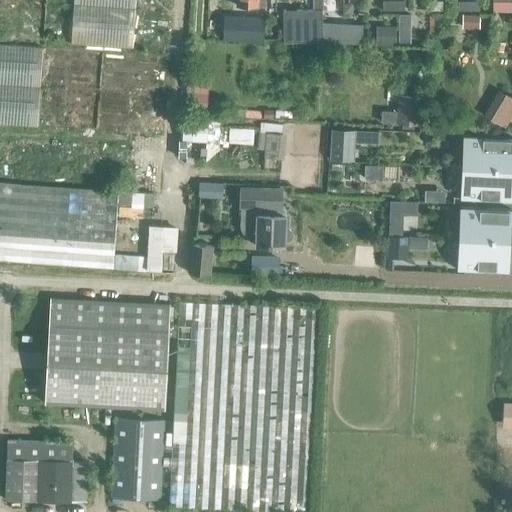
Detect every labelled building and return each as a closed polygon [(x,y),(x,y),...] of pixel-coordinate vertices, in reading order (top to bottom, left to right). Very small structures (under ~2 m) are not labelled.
[(322,0),(312,0),(313,9),(282,10),(283,41),(322,41),(322,10),(323,9),(322,0)] [(351,10),(351,1),(342,1),(342,10),(351,10)] [(428,10),(438,10),(438,1),(428,1),(428,10)] [(457,10),(468,10),(468,1),(457,1),(457,10)] [(477,1),(468,1),(468,10),(477,10),(477,1)] [(381,10),(402,10),(402,2),(381,2),(381,10)] [(399,15),(398,33),(410,33),(410,16),(399,15)] [(480,15),(464,15),(464,29),(480,29),(480,15)] [(224,16),(222,39),(263,41),(264,25),(264,18),(224,16)] [(350,25),(350,43),(362,43),(362,25),(350,25)] [(396,27),(377,27),(377,45),(396,45),(396,27)] [(496,41),(494,49),(503,51),(505,44),(496,41)] [(100,129),(104,48),(43,46),(39,126),(100,129)] [(511,98),(499,90),(484,115),(503,126),(511,111),(511,98)] [(381,111),(380,122),(399,123),(420,124),(422,96),(401,95),(400,113),(396,112),(381,111)] [(184,121),(183,141),(205,142),(206,123),(184,121)] [(425,129),(424,139),(443,140),(443,130),(425,129)] [(353,143),(354,131),(331,130),(330,159),(353,160),(353,143)] [(284,134),(268,132),(265,156),(281,158),(284,134)] [(463,169),(511,171),(511,152),(511,140),(465,138),(463,169)] [(364,166),(364,178),(380,179),(381,167),(364,166)] [(511,171),(463,169),(462,199),(510,202),(511,171)] [(200,180),(199,195),(223,196),(224,181),(200,180)] [(116,191),(0,182),(0,260),(110,268),(116,191)] [(240,221),(247,221),(247,234),(256,234),(255,245),(283,246),(285,209),(258,208),(259,188),(241,187),(241,207),(240,221)] [(446,201),(447,190),(427,188),(426,199),(446,201)] [(401,236),(402,215),(416,215),(416,202),(402,202),(389,201),(387,235),(401,236)] [(461,209),(460,240),(508,242),(509,212),(461,209)] [(406,249),(406,238),(387,237),(386,258),(405,259),(406,249)] [(458,267),(458,239),(445,238),(444,267),(458,267)] [(506,273),(508,242),(460,240),(459,270),(506,273)] [(212,245),(191,244),(189,272),(209,274),(212,245)] [(161,252),(160,268),(172,269),(173,253),(161,252)] [(250,257),(250,274),(276,274),(276,258),(250,257)] [(44,402),(164,408),(170,304),(50,298),(44,402)] [(284,511),(307,511),(318,308),(179,301),(169,505),(220,508),(220,509),(284,511)] [(502,422),(511,423),(511,403),(503,403),(502,422)] [(159,499),(164,420),(115,417),(111,497),(159,499)] [(86,502),(87,462),(71,461),(71,443),(7,441),(5,500),(69,502),(69,501),(86,502)]
